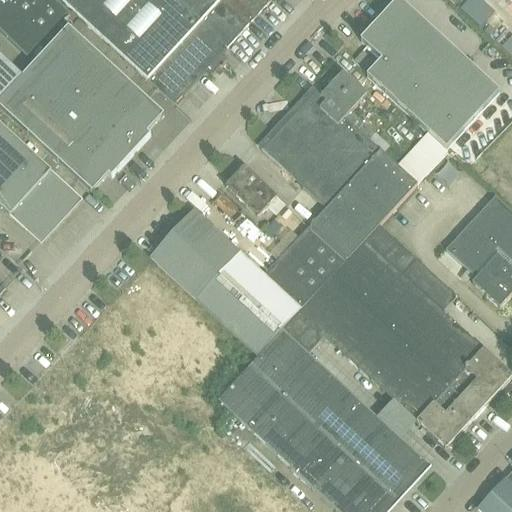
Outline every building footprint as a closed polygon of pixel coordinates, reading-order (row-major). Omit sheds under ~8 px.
[(0,0),(0,34),(27,60),(70,15),(54,0),(0,0)] [(58,0),(148,82),(174,107),(205,72),(212,78),(220,69),(214,63),(268,6),(269,4),(264,0),(58,0)] [(367,78),(446,151),(499,94),(399,1),(361,42),(382,62),(367,78)] [(67,29),(32,68),(130,158),(150,137),(147,134),(163,117),(148,103),(67,29)] [(363,53),(355,62),(366,72),(374,63),(363,53)] [(0,102),(22,78),(0,57),(0,102)] [(22,78),(0,102),(0,111),(78,182),(92,195),(108,177),(111,180),(130,158),(32,68),(22,78)] [(375,136),(351,114),(366,97),(343,75),(322,98),(369,142),(375,136)] [(379,153),(380,152),(369,142),(322,98),(315,92),(261,151),(326,211),(310,229),(347,263),(364,246),(379,229),(418,187),(379,153)] [(50,173),(0,127),(0,209),(9,218),(11,216),(40,243),(78,202),(71,196),(49,175),(50,173)] [(258,220),(268,208),(278,217),(286,208),(276,200),(244,170),(226,189),(258,220)] [(500,311),(511,297),(511,214),(495,199),(438,261),(459,281),(467,272),(473,278),(475,280),(472,286),(500,311)] [(151,261),(259,359),(300,315),(302,313),(265,279),(194,214),(183,226),(151,261)] [(310,229),(307,233),(288,215),(280,224),(299,241),(265,279),(302,313),(347,263),(310,229)] [(511,378),(484,352),(483,353),(437,309),(451,294),(395,243),(394,243),(381,231),(382,231),(379,229),(364,246),(347,263),(302,313),(300,315),(325,338),(417,424),(446,451),(487,406),(501,392),(511,380),(511,379),(511,378)] [(336,511),(390,511),(430,468),(308,356),(325,338),(300,315),(259,359),(219,404),(336,511)] [(511,511),(511,475),(506,482),(478,511),(511,511)]
